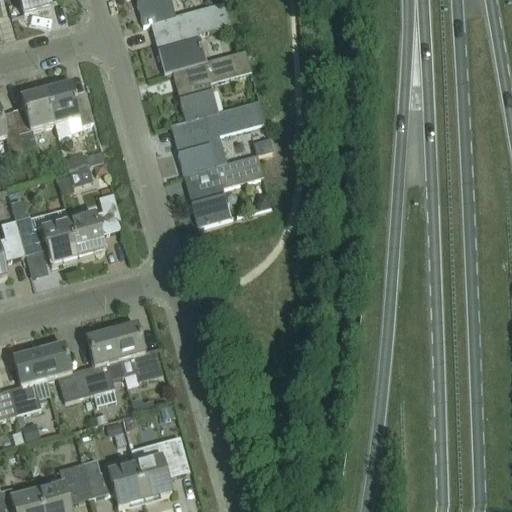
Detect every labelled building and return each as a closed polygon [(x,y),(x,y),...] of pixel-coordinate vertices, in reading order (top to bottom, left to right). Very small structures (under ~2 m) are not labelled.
[(45,0),(16,0),(21,19),(48,12),(45,0)] [(168,0),(133,0),(142,31),(150,29),(174,22),(168,0)] [(197,37),(228,29),(222,8),(174,22),(150,29),(163,79),(171,77),(195,70),(205,67),(197,37)] [(209,88),(250,76),(244,56),(205,67),(195,70),(171,77),(185,127),(217,117),(209,88)] [(92,128),(84,97),(72,100),(69,89),(44,96),(53,129),(57,142),(70,139),(66,126),(78,123),(80,131),(92,128)] [(53,129),(44,96),(19,103),(22,114),(11,117),(20,153),(22,161),(36,158),(30,136),(53,129)] [(207,143),(249,131),(264,127),(258,106),(217,117),(185,127),(169,131),(183,181),(215,173),(207,143)] [(20,153),(11,117),(0,120),(0,144),(5,143),(10,165),(22,161),(20,153)] [(103,167),(100,157),(86,161),(89,172),(103,167)] [(221,193),(262,181),(257,161),(215,173),(183,181),(197,232),(229,223),(221,193)] [(103,255),(102,249),(99,241),(121,235),(114,206),(113,206),(111,200),(97,204),(101,218),(67,227),(77,263),(103,255)] [(20,207),(10,209),(15,227),(29,224),(28,220),(23,219),(20,207)] [(77,263),(67,227),(33,237),(29,224),(15,227),(25,261),(46,256),(50,270),(77,263)] [(3,268),(25,261),(15,227),(1,231),(4,245),(0,246),(0,284),(7,282),(3,268)] [(136,330),(110,337),(118,365),(130,362),(137,387),(162,380),(155,354),(143,357),(136,330)] [(118,365),(110,337),(85,343),(93,372),(82,375),(88,399),(113,393),(110,384),(122,381),(118,365)] [(62,350),(37,357),(44,385),(56,381),(63,406),(88,399),(82,375),(70,378),(62,350)] [(44,385),(37,357),(11,364),(19,392),(8,395),(15,419),(39,413),(32,388),(44,385)] [(0,423),(15,419),(8,395),(0,396),(0,423)] [(170,499),(168,492),(166,484),(188,478),(179,443),(129,456),(133,470),(143,506),(170,499)] [(122,511),(143,506),(133,470),(99,479),(96,466),(81,470),(91,505),(113,499),(116,511),(122,511)] [(68,511),(79,508),(91,505),(81,470),(58,476),(61,490),(36,496),(40,511),(68,511)] [(40,511),(36,496),(13,503),(11,494),(0,496),(0,511),(40,511)]
